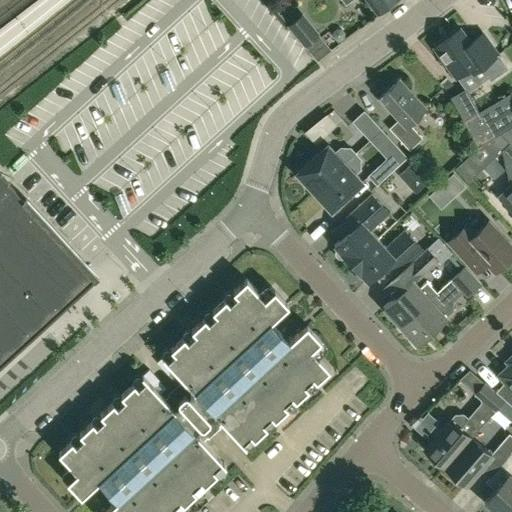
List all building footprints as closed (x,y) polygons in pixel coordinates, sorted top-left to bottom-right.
[(366,0),(376,13),(392,0),(343,0),(346,4),(350,0),(366,0)] [(288,25),(304,44),(318,33),(302,13),(288,25)] [(491,80),(508,67),(483,33),(469,43),(459,29),(435,46),(456,75),(469,66),(473,71),(481,66),(491,80)] [(399,79),(378,98),(397,119),(388,128),(409,150),(422,137),(409,123),(426,108),(399,79)] [(463,120),(478,146),(500,133),(511,125),(511,97),(510,93),(479,111),(463,120)] [(352,121),(369,140),(381,129),(363,110),(352,121)] [(334,124),(326,115),(320,120),(328,129),(334,124)] [(511,184),(498,196),(511,210),(511,146),(509,143),(501,150),(508,181),(511,184)] [(296,172),(314,191),(355,153),(350,148),(340,148),(335,152),(327,144),(296,172)] [(359,158),(355,153),(314,191),(331,210),(362,181),(355,173),(359,168),(359,158)] [(367,175),(376,185),(397,166),(388,156),(367,175)] [(0,358),(72,293),(6,221),(27,202),(0,173),(0,358)] [(351,263),(378,238),(370,229),(388,212),(371,194),(345,217),(354,226),(334,245),(336,248),(334,252),(336,257),(340,259),(345,257),(351,263)] [(477,252),(494,271),(511,253),(511,245),(488,220),(474,234),(465,225),(448,241),(467,262),(477,252)] [(385,246),(378,238),(351,263),(356,269),(354,273),(356,278),(360,280),(365,278),(368,281),(387,263),(396,272),(421,248),(404,229),(385,246)] [(383,307),(400,325),(436,291),(427,281),(419,287),(413,280),(436,258),(426,248),(382,288),(392,299),(383,307)] [(465,265),(452,277),(468,295),(481,283),(465,265)] [(173,511),(226,464),(203,439),(222,421),(245,446),(330,369),(312,349),(321,340),(307,324),(290,340),(272,320),(289,304),(275,289),(265,298),(246,278),(162,356),(179,375),(185,381),(166,399),(160,392),(143,374),(58,452),(77,471),(67,480),(81,496),(98,480),(116,500),(103,511),(173,511)] [(441,287),(436,291),(400,325),(417,343),(446,316),(453,310),(454,301),(441,287)] [(162,356),(156,362),(173,380),(179,375),(162,356)] [(511,356),(508,360),(511,364),(500,374),(505,380),(496,391),(511,404),(511,356)] [(149,369),(143,374),(160,392),(166,387),(149,369)] [(484,382),(475,393),(482,398),(482,402),(468,418),(463,414),(455,414),(451,419),(424,449),(445,467),(471,437),(504,399),(484,382)] [(504,460),(511,452),(511,450),(511,434),(509,432),(493,450),(504,460)] [(471,437),(445,467),(466,485),(492,454),(471,437)] [(508,511),(511,508),(511,450),(511,452),(504,460),(490,475),(499,483),(484,501),(496,511),(508,511)]
